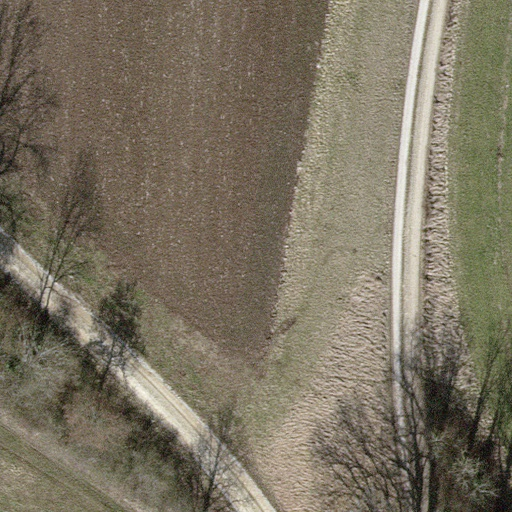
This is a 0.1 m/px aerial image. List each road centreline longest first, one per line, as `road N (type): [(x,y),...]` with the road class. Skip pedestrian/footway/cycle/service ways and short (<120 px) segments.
road 1 (track): [(434,0),(405,284),(422,511)]
road 2 (track): [(256,511),(150,383),(0,239)]
